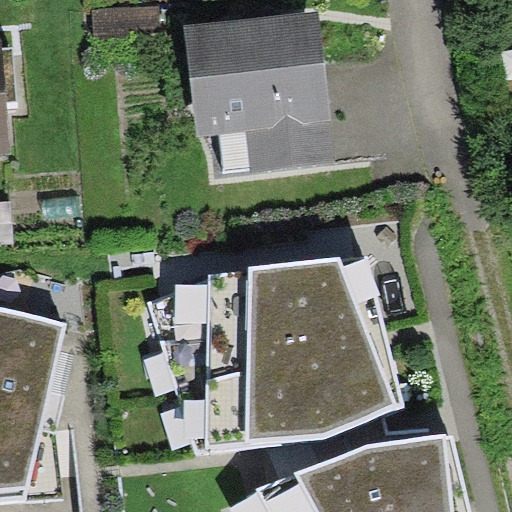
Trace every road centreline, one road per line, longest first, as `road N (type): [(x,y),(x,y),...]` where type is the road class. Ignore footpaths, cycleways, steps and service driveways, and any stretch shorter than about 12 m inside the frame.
road 1 (track): [(511,393),(451,170)]
road 2 (residential): [(409,0),(451,170)]
